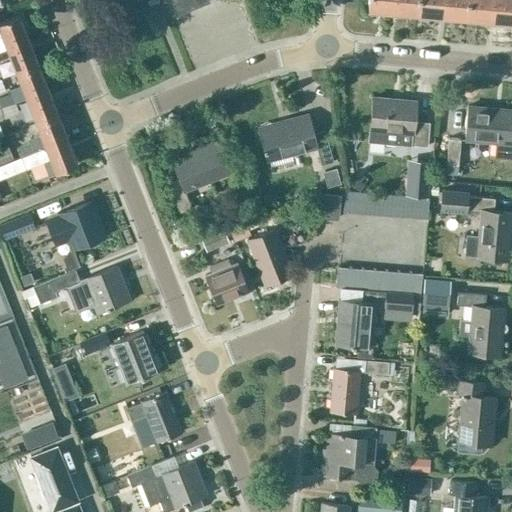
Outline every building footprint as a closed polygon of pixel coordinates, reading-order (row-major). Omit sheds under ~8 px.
[(106,0),(116,24),(143,13),(150,10),(146,0),(106,0)] [(156,0),(163,18),(206,1),(206,0),(156,0)] [(367,0),(367,12),(392,14),(392,0),(367,0)] [(416,16),(417,0),(392,0),(392,14),(416,16)] [(417,0),(416,16),(441,18),(442,0),(417,0)] [(465,20),(467,0),(442,0),(441,18),(465,20)] [(467,0),(465,20),(490,22),(491,0),(467,0)] [(511,0),(491,0),(490,22),(511,24),(511,0)] [(0,50),(7,48),(29,39),(19,14),(0,21),(0,31),(2,36),(0,36),(0,50)] [(38,64),(29,39),(7,48),(16,73),(38,64)] [(15,103),(17,103),(27,99),(48,90),(38,64),(16,73),(21,85),(9,90),(10,93),(0,97),(0,108),(0,109),(15,103)] [(36,123),(58,114),(48,90),(27,99),(36,123)] [(370,141),(428,147),(431,123),(415,121),(417,101),(374,97),(370,141)] [(15,103),(0,109),(4,119),(18,113),(15,103)] [(493,157),(511,158),(511,109),(469,106),(466,140),(495,142),(493,157)] [(18,148),(21,156),(67,138),(58,114),(36,123),(41,135),(29,139),(31,143),(18,148)] [(316,147),(321,165),(333,162),(325,130),(313,134),(308,115),(288,120),(288,124),(260,132),(268,160),(316,147)] [(447,165),(458,166),(461,138),(449,137),(447,165)] [(67,138),(21,156),(0,164),(0,178),(25,168),(42,161),(48,176),(56,172),(77,164),(67,138)] [(185,191),(232,172),(221,145),(193,156),(191,152),(172,160),(179,178),(168,183),(181,214),(192,209),(185,191)] [(0,149),(0,163),(13,159),(8,146),(0,149)] [(408,180),(406,197),(428,199),(429,195),(430,185),(432,164),(420,163),(419,181),(408,180)] [(447,165),(446,173),(458,173),(458,166),(447,165)] [(336,168),(324,171),(329,187),(340,183),(336,168)] [(349,184),(359,192),(363,186),(354,178),(349,184)] [(430,185),(429,195),(438,195),(438,186),(430,185)] [(439,211),(466,213),(467,209),(482,211),(480,236),(466,235),(464,255),(483,257),(486,263),(500,264),(504,259),(508,259),(511,219),(511,212),(494,211),(495,199),(468,197),(468,191),(441,188),(439,211)] [(344,212),(427,219),(428,199),(406,197),(345,192),(344,212)] [(322,217),(337,219),(340,196),(324,194),(322,217)] [(99,237),(93,219),(97,217),(91,202),(46,220),(56,244),(67,239),(71,248),(84,243),(89,246),(98,242),(98,237),(99,237)] [(304,206),(285,214),(288,221),(307,214),(304,206)] [(0,224),(0,230),(3,239),(35,227),(29,213),(0,224)] [(234,241),(249,235),(243,221),(228,226),(234,241)] [(200,240),(205,253),(228,244),(222,230),(200,240)] [(247,240),(265,284),(291,273),(274,230),(247,240)] [(204,275),(215,304),(247,291),(236,263),(234,264),(232,259),(227,261),(226,259),(209,265),(212,272),(204,275)] [(79,282),(67,286),(77,311),(95,304),(98,312),(126,301),(118,283),(123,281),(117,266),(79,281),(79,282)] [(338,285),(421,292),(422,274),(339,267),(338,285)] [(57,296),(55,291),(67,286),(79,282),(79,281),(74,269),(32,286),(35,294),(39,303),(57,296)] [(32,286),(29,277),(21,281),(24,289),(32,286)] [(423,304),(447,305),(449,282),(424,280),(423,304)] [(339,300),(336,344),(369,347),(372,307),(385,308),(384,318),(411,321),(411,310),(419,311),(420,296),(361,291),(360,302),(339,300)] [(458,292),(457,304),(473,306),(472,320),(471,335),(469,352),(500,354),(504,308),(485,307),(486,294),(458,292)] [(31,307),(39,303),(35,294),(27,297),(31,307)] [(0,329),(0,364),(9,388),(26,381),(4,328),(0,329)] [(110,344),(125,382),(157,369),(142,330),(110,343),(106,332),(79,342),(84,354),(110,344)] [(364,360),(363,372),(387,375),(388,362),(364,360)] [(53,368),(58,380),(69,375),(64,364),(53,368)] [(330,411),(355,413),(359,371),(334,368),(330,411)] [(484,392),(506,393),(507,374),(484,374),(484,392)] [(491,444),(495,397),(482,396),(484,383),(458,381),(457,394),(461,394),(458,441),(461,442),(460,451),(478,453),(483,451),(486,448),(488,444),(491,444)] [(165,392),(141,402),(142,403),(126,410),(141,448),(181,432),(165,392)] [(51,424),(37,430),(42,444),(57,438),(51,424)] [(394,443),(396,428),(365,426),(354,425),(351,424),(350,434),(328,432),(324,476),(358,478),(361,483),(371,483),(375,480),(376,470),(372,466),(374,442),(394,443)] [(413,432),(416,441),(424,438),(421,430),(413,432)] [(277,441),(276,476),(286,476),(287,442),(277,441)] [(55,447),(29,457),(51,511),(77,501),(55,447)] [(94,448),(86,451),(91,463),(99,460),(94,448)] [(416,472),(417,458),(409,457),(408,471),(416,472)] [(151,465),(126,475),(131,488),(150,480),(162,511),(163,511),(185,503),(188,511),(203,506),(199,497),(202,496),(195,478),(199,477),(193,461),(156,476),(151,465)] [(406,493),(423,495),(425,478),(408,476),(406,493)] [(107,497),(118,493),(113,480),(102,485),(107,497)] [(473,496),(474,482),(450,480),(449,493),(455,494),(453,511),(484,511),(485,497),(473,496)] [(401,511),(403,498),(361,495),(359,511),(401,511)] [(80,511),(77,503),(55,511),(80,511)] [(347,511),(348,505),(322,503),(320,511),(347,511)]
